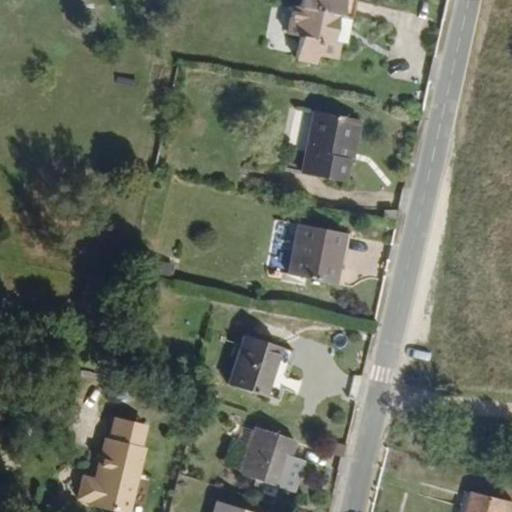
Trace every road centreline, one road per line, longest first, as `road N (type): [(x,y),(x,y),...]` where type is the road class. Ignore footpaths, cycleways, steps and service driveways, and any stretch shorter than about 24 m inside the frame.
road 1 (unclassified): [(470,0),(351,511)]
road 2 (track): [(381,383),(511,416)]
